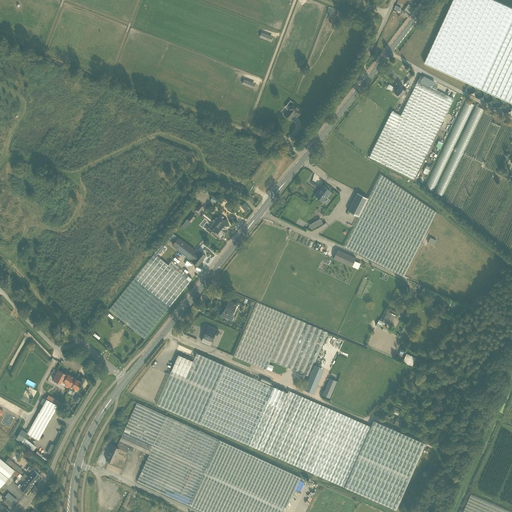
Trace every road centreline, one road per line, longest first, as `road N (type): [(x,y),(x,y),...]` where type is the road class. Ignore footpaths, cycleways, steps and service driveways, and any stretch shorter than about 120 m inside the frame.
road 1 (primary): [(125,380),(367,78)]
road 2 (track): [(258,192),(162,135),(68,174),(3,152),(23,111),(20,96),(0,86)]
road 3 (track): [(290,147),(0,34)]
road 4 (unclassified): [(20,511),(109,367)]
road 5 (unclassified): [(109,367),(81,342),(54,347),(0,289)]
road 6 (track): [(76,173),(83,197),(72,223),(63,230),(32,225),(10,266)]
road 7 (unclassified): [(193,511),(77,465)]
road 8 (track): [(340,247),(410,284),(395,325)]
